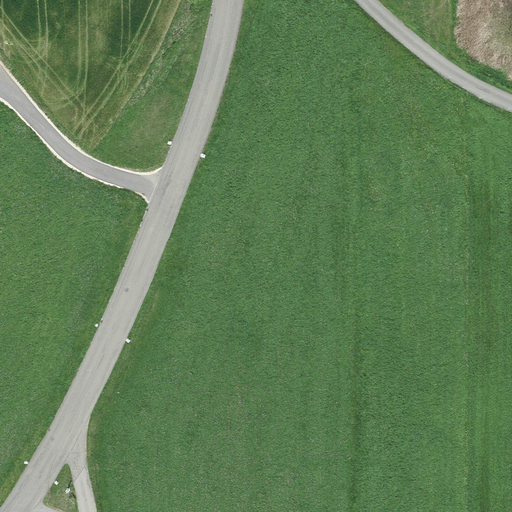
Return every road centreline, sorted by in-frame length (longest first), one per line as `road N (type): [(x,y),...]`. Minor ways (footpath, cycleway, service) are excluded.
road 1 (tertiary): [(228,0),(169,192),(68,422)]
road 2 (track): [(511,103),(440,63),(365,0)]
